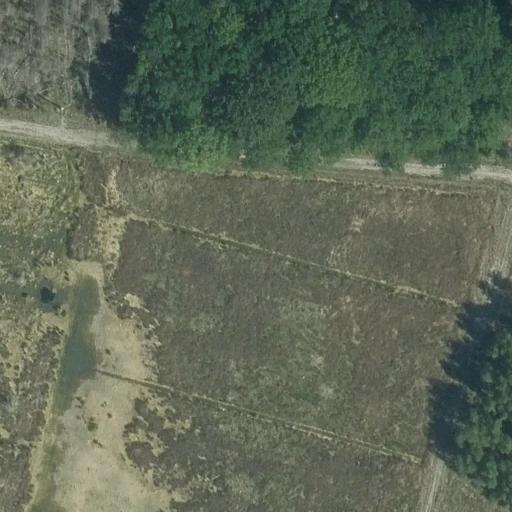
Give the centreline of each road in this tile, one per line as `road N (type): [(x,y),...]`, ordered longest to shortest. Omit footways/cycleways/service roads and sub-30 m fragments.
road 1 (track): [(0,123),(511,181)]
road 2 (track): [(511,220),(429,511)]
road 3 (track): [(140,0),(102,140)]
